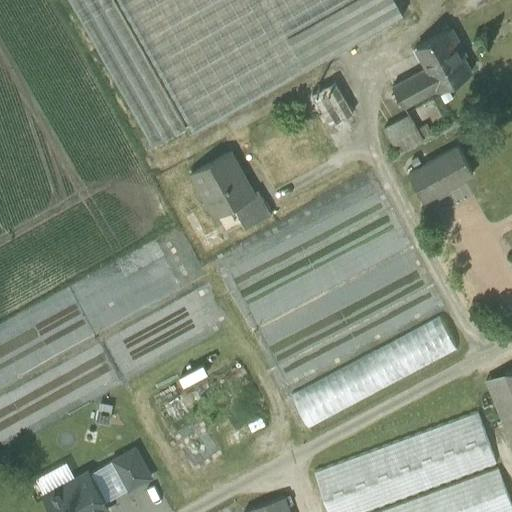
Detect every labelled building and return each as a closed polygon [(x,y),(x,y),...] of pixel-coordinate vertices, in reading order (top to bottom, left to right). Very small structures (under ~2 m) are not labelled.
[(185,128),(113,0),(69,0),(152,147),(185,128)] [(395,0),(118,0),(194,134),(404,15),(395,0)] [(451,28),(417,47),(428,67),(439,88),(440,89),(471,73),(457,48),(461,46),(451,28)] [(428,67),(393,86),(404,107),(439,88),(428,67)] [(353,113),(335,81),(312,94),(330,126),(353,113)] [(409,114),(384,128),(398,153),(423,139),(409,114)] [(458,149),(410,175),(423,200),(434,194),(436,198),(448,192),(446,188),(471,174),(458,149)] [(230,152),(191,174),(215,216),(233,206),(237,214),(255,203),(254,202),(251,196),(254,195),(230,152)] [(262,197),(254,202),(255,203),(237,214),(245,229),(271,215),(262,197)] [(291,391),(310,427),(460,347),(441,312),(291,391)] [(236,365),(153,410),(168,438),(251,393),(236,365)] [(511,368),(503,372),(504,374),(511,395),(511,368)] [(511,395),(504,374),(487,380),(511,444),(511,395)] [(477,411),(312,472),(327,511),(362,511),(496,463),(477,411)] [(135,448),(114,460),(129,488),(151,476),(135,448)] [(114,460),(89,473),(108,509),(154,484),(151,476),(129,488),(114,460)] [(511,507),(497,468),(376,511),(509,511),(511,511),(511,507)] [(89,473),(45,496),(53,511),(101,511),(108,509),(89,473)] [(290,511),(284,496),(243,511),(290,511)]
